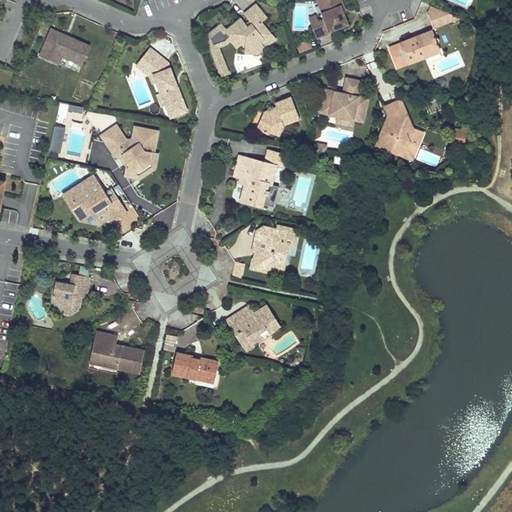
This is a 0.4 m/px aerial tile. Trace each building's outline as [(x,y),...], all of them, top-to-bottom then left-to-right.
[(311,25),(314,32),(317,39),(331,34),(330,32),(347,25),(343,15),(341,8),(344,7),(341,0),(323,0),(328,11),(322,13),(325,20),(319,22),(311,25)] [(328,11),(323,0),(316,0),(322,13),(328,11)] [(261,43),(271,34),(262,23),(267,18),(256,5),(244,14),(250,21),(252,24),(249,27),(247,25),(241,18),(227,31),(221,25),(206,38),(217,66),(222,64),(216,50),(219,49),(228,45),(231,43),(236,48),(238,50),(242,46),(246,47),(246,54),(259,55),(266,49),(261,43)] [(437,7),(431,5),(428,13),(435,11),(437,7)] [(457,16),(447,12),(437,7),(435,11),(428,13),(434,29),(454,21),(457,16)] [(316,16),(309,19),(311,25),(319,22),(316,16)] [(91,47),(51,30),(40,57),(59,65),(63,57),(83,65),(91,47)] [(432,53),(430,47),(428,42),(435,39),(432,30),(401,42),(409,62),(432,53)] [(266,49),(276,40),(271,34),(261,43),(266,49)] [(432,53),(439,50),(435,39),(428,42),(430,47),(432,53)] [(145,65),(155,52),(149,48),(136,64),(150,76),(154,74),(156,72),(145,65)] [(228,73),(219,49),(216,50),(222,64),(217,66),(220,74),(221,75),(222,75),(223,75),(228,73)] [(186,110),(168,62),(155,52),(145,65),(156,72),(154,74),(170,115),(172,116),(186,110)] [(338,115),(337,119),(337,122),(343,123),(342,126),(346,127),(347,124),(353,126),(354,119),(363,121),(366,100),(358,98),(361,81),(347,78),(344,93),(344,96),(335,95),(336,92),(325,90),(322,102),(331,104),(330,114),(338,115)] [(290,98),(275,104),(277,107),(273,109),(275,112),(268,115),(265,121),(262,119),(257,130),(268,135),(269,133),(279,137),(284,124),(298,118),(290,98)] [(385,106),(389,115),(396,118),(404,114),(406,121),(404,122),(407,129),(412,128),(400,99),(385,106)] [(331,104),(322,102),(320,112),(330,114),(331,104)] [(275,112),(273,109),(264,112),(262,119),(265,121),(268,115),(275,112)] [(389,115),(376,145),(392,152),(393,149),(404,153),(405,150),(414,154),(418,145),(413,143),(418,130),(412,128),(407,129),(404,122),(406,121),(404,114),(396,118),(389,115)] [(158,131),(135,127),(132,140),(128,140),(125,140),(116,126),(101,136),(114,157),(119,158),(123,155),(129,163),(127,171),(126,176),(136,178),(137,172),(149,164),(156,165),(158,153),(154,152),(158,131)] [(54,127),(52,151),(62,152),(64,128),(54,127)] [(413,143),(418,145),(423,132),(418,130),(413,143)] [(465,146),(467,133),(457,132),(456,141),(459,141),(459,143),(463,143),(463,145),(465,146)] [(392,152),(412,160),(414,154),(405,150),(404,153),(393,149),(392,152)] [(279,154),(267,151),(264,162),(276,166),(279,154)] [(284,168),(287,156),(279,154),(276,166),(284,168)] [(123,155),(119,158),(127,171),(129,163),(123,155)] [(252,201),(257,203),(263,204),(266,192),(269,193),(276,166),(264,162),(251,159),(239,156),(234,176),(239,177),(246,179),(244,185),(240,201),(252,204),(252,201)] [(149,164),(137,172),(136,178),(140,179),(154,170),(156,165),(149,164)] [(109,219),(110,221),(112,223),(127,214),(117,198),(111,203),(106,194),(94,176),(64,195),(77,217),(89,208),(95,217),(104,211),(109,219)] [(111,203),(117,198),(112,190),(106,194),(111,203)] [(266,192),(263,204),(270,206),(273,194),(269,193),(266,192)] [(89,208),(77,217),(83,226),(100,225),(109,219),(104,211),(95,217),(89,208)] [(287,230),(264,225),(263,233),(257,231),(253,250),(262,253),(267,253),(266,258),(261,263),(260,267),(277,271),(279,261),(285,262),(289,243),(284,242),(287,230)] [(279,261),(277,271),(283,272),(285,262),(279,261)] [(243,264),(236,262),(233,277),(240,278),(243,264)] [(78,310),(78,306),(79,302),(76,300),(76,297),(80,298),(81,294),(86,295),(89,278),(73,275),(70,286),(55,283),(52,298),(63,314),(71,308),(78,310)] [(254,314),(250,306),(242,310),(247,318),(254,314)] [(266,307),(254,314),(247,318),(242,310),(226,320),(241,345),(245,342),(249,340),(251,343),(259,338),(278,326),(266,307)] [(96,331),(89,364),(139,375),(144,351),(123,346),(122,351),(119,351),(115,350),(116,345),(118,335),(96,331)] [(177,336),(166,334),(163,349),(174,352),(177,336)] [(262,341),(259,338),(251,343),(249,340),(245,342),(241,345),(245,351),(262,341)] [(219,362),(209,360),(200,358),(199,360),(192,359),(192,356),(176,353),(172,373),(209,381),(211,370),(216,371),(219,362)]
